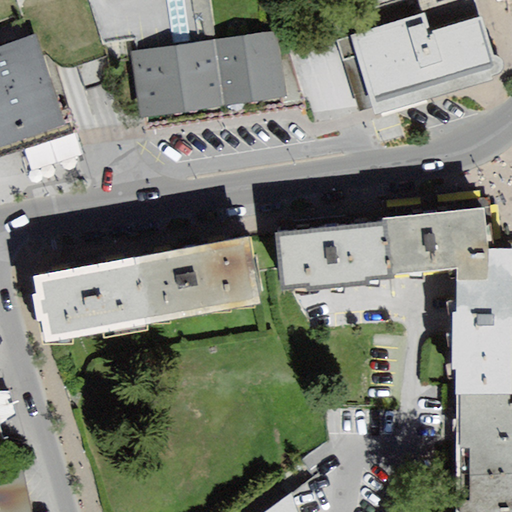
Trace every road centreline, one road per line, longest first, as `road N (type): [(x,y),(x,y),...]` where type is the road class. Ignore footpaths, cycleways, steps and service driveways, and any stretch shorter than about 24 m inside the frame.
road 1 (tertiary): [(0,223),(446,156),(489,140),(511,119)]
road 2 (residential): [(0,287),(66,511)]
